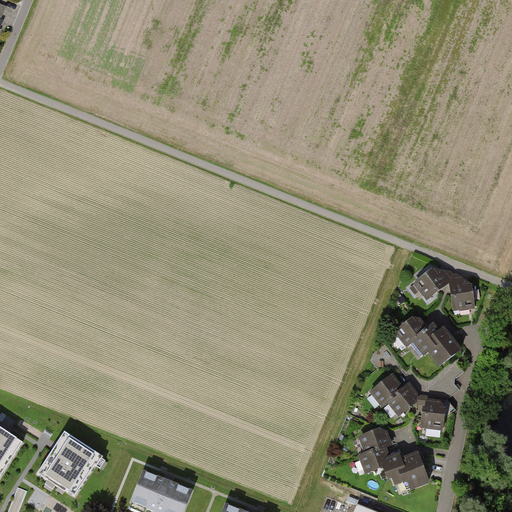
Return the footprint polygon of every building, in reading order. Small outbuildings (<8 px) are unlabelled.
[(420,287),(431,302),(455,283),(447,272),(440,271),(420,287)] [(475,282),(455,283),(457,312),(477,310),(475,282)] [(420,320),(399,334),(409,348),(417,342),(429,333),(420,320)] [(439,326),(429,333),(417,342),(428,356),(434,351),(440,347),(437,343),(446,336),(439,326)] [(437,343),(440,347),(434,351),(445,366),(466,352),(452,332),(446,336),(437,343)] [(396,376),(375,392),(387,407),(393,403),(408,391),(396,376)] [(408,391),(393,403),(403,416),(425,399),(415,386),(408,391)] [(429,402),(426,428),(444,430),(447,404),(429,402)] [(0,478),(23,443),(0,428),(0,478)] [(432,484),(423,454),(405,459),(404,454),(391,458),(388,448),(394,446),(389,429),(364,437),(370,454),(363,455),(368,471),(389,465),(395,485),(408,480),(411,490),(432,484)] [(100,456),(65,432),(37,474),(48,482),(53,475),(69,486),(66,491),(75,497),(96,466),(94,465),(100,456)] [(145,471),(132,502),(156,511),(185,511),(194,491),(145,471)]
